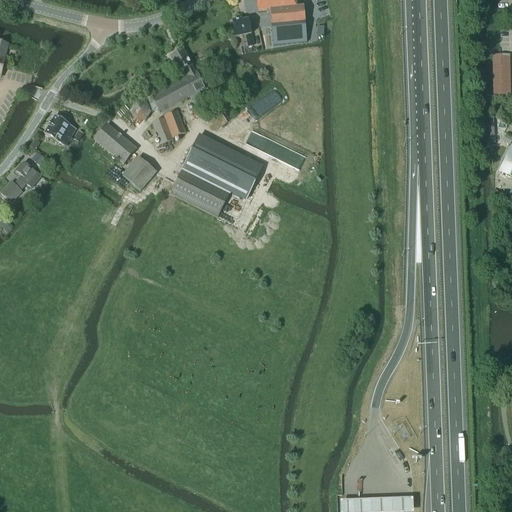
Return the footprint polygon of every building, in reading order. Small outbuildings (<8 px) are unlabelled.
[(295,0),(256,0),(257,13),(269,11),(273,47),(307,44),(305,24),(304,9),(296,9),(295,0)] [(242,23),(241,21),(232,23),(236,39),(245,37),(246,42),(247,42),(248,48),(253,47),(251,36),(248,21),(242,23)] [(0,43),(0,77),(5,60),(9,46),(0,43)] [(194,73),(191,68),(192,68),(183,50),(170,57),(179,75),(185,71),(188,76),(150,96),(159,114),(190,98),(195,107),(204,103),(199,93),(205,90),(196,72),(194,73)] [(494,101),(509,100),(509,56),(493,57),(494,101)] [(145,123),(151,113),(146,104),(135,104),(129,114),(135,123),(145,123)] [(208,122),(217,116),(211,107),(202,113),(208,122)] [(161,147),(173,142),(172,140),(186,136),(177,112),(164,117),(165,119),(152,124),(161,147)] [(66,148),(76,131),(54,118),(43,135),(66,148)] [(124,166),(137,151),(107,126),(94,141),(124,166)] [(79,132),(73,141),(78,144),(83,135),(79,132)] [(504,137),(502,142),(509,146),(511,141),(511,138),(505,135),(504,137)] [(199,137),(169,195),(218,219),(231,193),(246,200),(257,179),(262,169),(199,137)] [(511,178),(511,147),(500,173),(511,178)] [(140,193),(156,174),(138,159),(122,177),(140,193)] [(11,183),(0,193),(0,194),(11,205),(22,194),(21,193),(26,185),(32,190),(41,177),(23,164),(16,173),(21,177),(19,180),(20,181),(15,187),(11,183)] [(340,501),(340,511),(412,511),(412,499),(340,501)]
